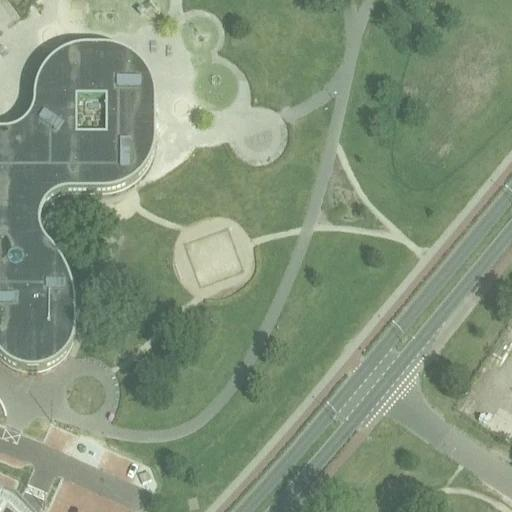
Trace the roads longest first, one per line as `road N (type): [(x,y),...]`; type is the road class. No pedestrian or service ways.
road 1 (primary): [(511,191),(363,371)]
road 2 (primary): [(383,385),(511,233)]
road 3 (primary): [(363,371),(237,511)]
road 4 (primary): [(271,511),(383,385)]
road 5 (unclassified): [(383,385),(511,484)]
